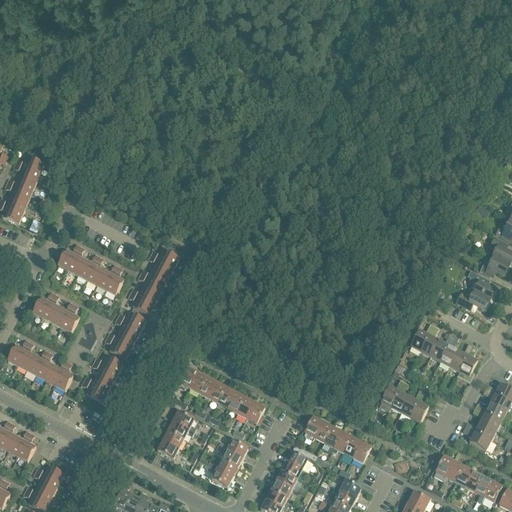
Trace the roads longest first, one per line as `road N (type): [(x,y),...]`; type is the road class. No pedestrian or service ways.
road 1 (track): [(216,258),(248,200),(308,137),(382,0)]
road 2 (tertiary): [(0,398),(198,502)]
road 3 (track): [(171,0),(79,189)]
